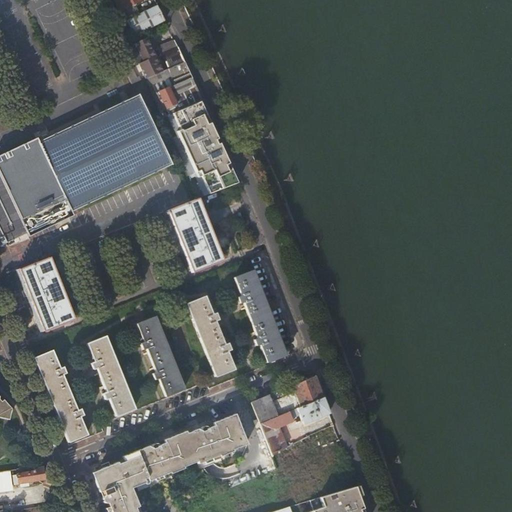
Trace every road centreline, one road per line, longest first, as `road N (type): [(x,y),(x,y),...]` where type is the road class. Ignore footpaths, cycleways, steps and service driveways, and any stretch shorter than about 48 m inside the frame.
road 1 (tertiary): [(317,358),(248,180),(162,0)]
road 2 (residential): [(58,462),(317,358)]
road 3 (tertiary): [(377,511),(317,358)]
road 4 (residential): [(58,462),(0,324)]
